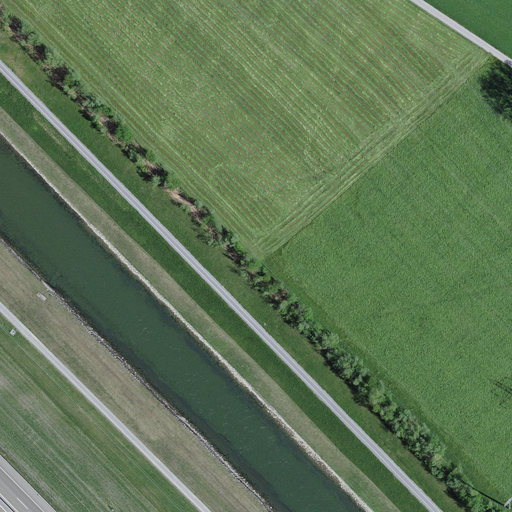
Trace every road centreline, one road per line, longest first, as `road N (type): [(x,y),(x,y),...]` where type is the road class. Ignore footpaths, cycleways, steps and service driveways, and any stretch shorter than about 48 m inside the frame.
road 1 (track): [(436,511),(0,66)]
road 2 (track): [(205,511),(0,307)]
